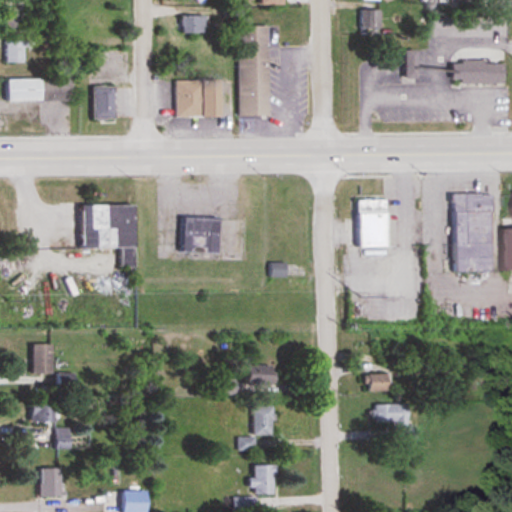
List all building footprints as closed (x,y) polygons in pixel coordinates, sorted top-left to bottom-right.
[(360,29),(377,29),(377,11),(360,11),(360,29)] [(4,35),(26,35),(26,15),(4,15),(4,35)] [(80,35),(108,35),(108,15),(80,15),(80,35)] [(204,16),(180,16),(180,34),(204,34),(204,16)] [(237,116),(267,116),(267,27),(237,27),(237,116)] [(4,63),(26,63),(26,41),(4,41),(4,63)] [(424,68),(440,71),(441,65),(425,62),(424,68)] [(502,83),(502,62),(449,63),(449,85),(502,83)] [(69,79),(4,79),(4,102),(59,101),(59,108),(70,108),(69,79)] [(174,117),(199,117),(199,82),(174,82),(174,117)] [(216,115),(215,82),(209,82),(210,94),(202,94),(203,116),(216,115)] [(90,119),(111,119),(111,86),(90,86),(90,119)] [(451,274),(489,274),(488,194),(450,195),(451,274)] [(385,248),(385,200),(355,200),(355,248),(385,248)] [(131,205),(78,205),(78,248),(118,248),(118,267),(131,267),(131,205)] [(179,253),(216,253),(216,219),(179,219),(179,253)] [(511,272),(511,230),(500,230),(501,272),(511,272)] [(48,374),(48,345),(29,345),(29,375),(48,374)] [(243,366),(243,387),(270,387),(270,366),(243,366)] [(70,374),(54,374),(54,389),(70,389),(70,374)] [(364,375),(364,391),(383,391),(383,375),(364,375)] [(218,382),(218,395),(231,395),(231,382),(218,382)] [(27,403),(27,422),(50,422),(50,403),(27,403)] [(392,443),(413,443),(413,425),(405,425),(405,404),(372,404),(372,422),(392,422),(392,443)] [(249,407),(249,438),(236,438),(236,450),(252,450),(252,437),(270,437),(270,407),(249,407)] [(53,449),(67,449),(67,428),(53,428),(53,449)] [(271,465),(249,465),(249,494),(271,494),(271,465)] [(37,468),(37,498),(57,498),(57,468),(37,468)] [(119,511),(143,511),(143,491),(119,491),(119,511)] [(253,511),(254,498),(231,498),(230,511),(253,511)]
